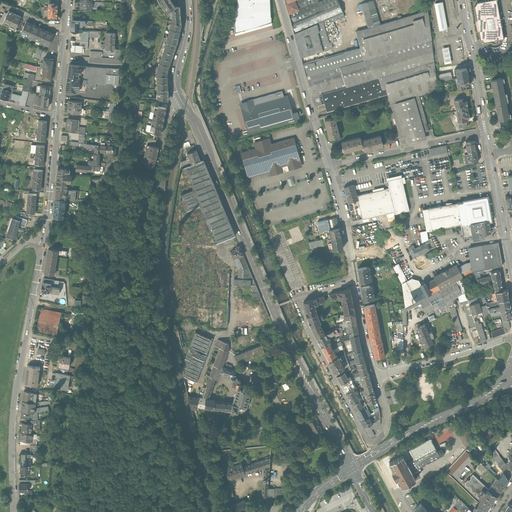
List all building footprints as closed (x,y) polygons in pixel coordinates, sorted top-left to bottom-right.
[(170,0),(162,0),(160,1),(162,5),(165,9),(167,12),(170,15),(177,8),(175,6),(172,3),(170,0)] [(250,0),(236,0),(237,3),(234,12),(235,33),(235,35),(253,30),(252,28),(250,0)] [(250,0),(252,28),(253,30),(272,25),(271,23),(269,0),(250,0)] [(324,104),(327,113),(386,95),(387,95),(400,140),(406,138),(408,144),(428,138),(417,97),(438,91),(428,11),(379,24),(373,1),(360,5),(366,28),(356,32),(359,47),(333,56),(324,21),(343,12),(337,0),(284,0),(293,34),(314,105),(316,107),(324,104)] [(493,0),(478,3),(475,7),(477,20),(476,22),(477,29),(480,31),(482,39),(486,41),(503,38),(495,0),(493,0)] [(444,13),(442,2),(438,3),(435,3),(440,31),(443,30),(447,29),(444,13)] [(182,24),(180,8),(178,8),(177,8),(170,15),(171,22),(182,24)] [(7,15),(3,22),(10,25),(15,15),(8,12),(7,15)] [(21,18),(15,15),(10,25),(16,28),(21,18)] [(85,22),(74,21),(73,32),(79,32),(84,33),(84,32),(85,22)] [(33,25),(26,22),(21,34),(28,37),(33,25)] [(108,22),(85,22),(84,32),(90,32),(100,32),(108,32),(108,22)] [(182,24),(171,22),(170,25),(168,25),(168,29),(170,29),(180,32),(182,24)] [(40,29),(33,25),(28,37),(35,40),(40,29)] [(47,32),(40,29),(35,40),(42,43),(47,32)] [(180,32),(170,29),(170,32),(169,31),(168,35),(169,36),(178,38),(180,32)] [(54,35),(47,32),(42,43),(49,46),(54,35)] [(84,33),(79,32),(78,37),(80,37),(80,46),(83,46),(82,49),(87,49),(88,38),(99,38),(100,32),(90,32),(84,32),(84,33)] [(116,33),(106,33),(106,49),(116,49),(116,33)] [(178,38),(169,36),(168,38),(167,38),(166,42),(168,42),(177,45),(178,38)] [(177,45),(168,42),(167,45),(165,45),(164,48),(165,49),(165,51),(174,54),(177,45)] [(80,46),(72,45),(72,52),(82,53),(82,49),(83,46),(80,46)] [(448,47),(441,49),(443,63),(450,62),(448,47)] [(43,51),(37,49),(34,55),(40,58),(43,51)] [(174,54),(165,51),(163,55),(162,55),(161,57),(162,58),(161,61),(171,64),(174,54)] [(41,68),(43,68),(53,68),(53,61),(44,60),(44,65),(41,65),(41,68)] [(168,72),(171,64),(161,61),(160,61),(159,64),(160,64),(159,69),(168,72)] [(80,66),(69,64),(66,90),(81,91),(82,77),(79,77),(79,73),(82,73),(82,68),(80,68),(80,66)] [(119,69),(80,66),(80,68),(82,68),(82,73),(79,73),(79,77),(82,77),(81,91),(85,92),(85,89),(92,90),(92,87),(97,88),(97,84),(108,86),(108,76),(119,77),(119,69)] [(53,68),(43,68),(42,80),(52,81),(53,68)] [(468,68),(455,70),(455,75),(459,74),(459,79),(470,78),(468,68)] [(157,74),(158,78),(167,77),(167,76),(168,72),(159,69),(158,72),(156,72),(156,74),(157,74)] [(471,85),(470,78),(459,79),(460,83),(457,83),(458,89),(469,88),(469,85),(471,85)] [(506,98),(502,78),(497,79),(490,80),(494,100),(506,98)] [(23,91),(28,93),(32,81),(27,80),(24,79),(23,91)] [(4,88),(3,89),(11,91),(10,95),(12,96),(15,86),(5,83),(4,88)] [(51,86),(41,84),(40,86),(37,86),(36,93),(40,93),(39,95),(50,97),(51,86)] [(11,91),(3,89),(2,94),(1,98),(9,100),(10,95),(11,91)] [(168,90),(158,91),(158,97),(156,97),(156,100),(168,101),(168,99),(168,90)] [(23,91),(19,104),(25,106),(28,93),(23,91)] [(301,118),(299,112),(294,113),(289,95),(285,97),(284,91),(239,104),(248,133),(301,118)] [(50,97),(39,95),(38,105),(48,107),(50,97)] [(509,118),(506,98),(494,100),(498,120),(509,118)] [(466,100),(455,102),(457,114),(470,112),(470,107),(471,106),(470,104),(469,103),(466,103),(466,100)] [(166,109),(155,107),(153,114),(165,116),(166,109)] [(471,116),(470,112),(457,114),(459,126),(471,124),(470,121),(473,121),(474,119),(473,117),(471,116)] [(165,116),(153,114),(152,120),(164,123),(165,116)] [(336,118),(324,121),(329,140),(341,137),(336,118)] [(79,121),(67,119),(66,129),(78,130),(78,126),(79,121)] [(164,123),(152,120),(151,127),(162,129),(164,123)] [(48,122),(39,121),(37,140),(46,141),(48,122)] [(162,129),(151,127),(150,133),(161,136),(162,129)] [(382,137),(384,145),(395,142),(393,134),(382,137)] [(380,136),(361,141),(363,149),(364,151),(383,147),(380,136)] [(248,177),(269,172),(270,175),(301,166),(294,138),(272,145),(270,138),(254,142),(256,149),(242,152),(248,177)] [(343,142),(345,153),(363,149),(361,141),(360,138),(343,142)] [(470,144),(469,144),(471,154),(480,153),(478,140),(469,141),(470,144)] [(100,144),(79,143),(79,146),(82,146),(86,148),(94,148),(93,154),(99,154),(99,153),(100,152),(100,144)] [(45,146),(36,145),(34,165),(43,166),(45,146)] [(446,145),(429,149),(431,156),(447,153),(446,145)] [(193,146),(185,149),(187,154),(196,150),(193,146)] [(155,148),(149,147),(148,150),(146,150),(144,157),(147,157),(156,159),(158,149),(155,148)] [(196,150),(187,154),(188,156),(186,157),(187,160),(181,163),(180,170),(185,168),(200,161),(196,150)] [(482,162),(480,153),(471,154),(466,155),(468,164),(482,162)] [(87,165),(99,165),(100,154),(99,154),(93,154),(93,160),(88,160),(87,165)] [(156,159),(147,157),(146,160),(143,159),(142,162),(145,163),(144,166),(153,169),(156,159)] [(235,235),(211,177),(203,160),(200,161),(185,168),(194,190),(183,195),(181,195),(180,199),(182,200),(188,212),(201,207),(216,243),(235,235)] [(68,167),(58,166),(56,189),(66,190),(67,190),(68,182),(71,183),(71,175),(68,174),(68,167)] [(43,170),(33,169),(31,189),(41,190),(43,170)] [(390,190),(357,197),(358,201),(360,208),(357,209),(359,214),(361,214),(363,222),(369,221),(368,218),(395,212),(396,215),(409,212),(401,177),(387,180),(390,190)] [(155,190),(165,191),(166,179),(156,178),(155,190)] [(344,188),(349,204),(358,201),(357,197),(354,185),(344,188)] [(66,190),(56,189),(55,198),(65,199),(66,190)] [(37,194),(27,193),(25,213),(35,214),(37,194)] [(489,197),(424,208),(428,231),(460,225),(462,238),(473,237),(470,224),(490,220),(493,220),(489,197)] [(65,199),(55,198),(53,217),(63,218),(65,199)] [(16,217),(15,219),(20,221),(19,225),(24,227),(27,221),(16,217)] [(12,218),(6,236),(15,239),(18,230),(19,230),(20,229),(19,228),(18,227),(19,225),(20,221),(15,219),(12,218)] [(327,221),(329,230),(339,228),(337,219),(327,221)] [(492,232),(490,220),(470,224),(473,237),(473,241),(484,239),(483,234),(492,232)] [(329,230),(327,221),(314,224),(316,230),(320,229),(320,232),(329,230)] [(341,236),(339,228),(329,230),(330,234),(327,235),(328,239),(331,238),(341,236)] [(341,236),(331,238),(332,243),(328,244),(328,248),(333,247),(333,249),(343,247),(341,236)] [(324,246),(323,240),(310,243),(311,249),(324,246)] [(467,248),(470,262),(472,274),(483,272),(502,268),(497,242),(467,248)] [(426,243),(410,251),(413,256),(429,249),(426,243)] [(235,248),(236,249),(230,252),(233,259),(243,255),(239,246),(235,248)] [(58,250),(49,248),(47,256),(56,257),(57,254),(58,250)] [(243,255),(233,259),(237,269),(235,268),(234,277),(253,278),(243,255)] [(56,257),(47,256),(44,274),(54,275),(54,271),(56,257)] [(472,274),(470,262),(459,267),(457,263),(432,276),(433,277),(422,282),(428,294),(417,300),(420,306),(426,319),(434,315),(435,318),(449,312),(448,309),(454,307),(458,305),(456,299),(459,298),(461,303),(460,302),(467,299),(460,280),(472,274)] [(369,266),(357,268),(360,282),(371,280),(370,274),(369,274),(369,272),(370,272),(369,266)] [(428,294),(422,282),(414,279),(409,282),(400,268),(392,272),(402,287),(404,326),(408,325),(408,312),(420,306),(417,300),(428,294)] [(493,282),(507,279),(505,270),(492,273),(492,275),(493,282)] [(477,285),(493,282),(492,275),(481,277),(480,274),(483,274),(483,272),(472,274),(477,285)] [(55,280),(44,278),(42,290),(60,293),(61,287),(53,286),(55,280)] [(254,280),(234,279),(234,288),(247,288),(247,285),(251,285),(254,293),(251,292),(251,297),(261,298),(254,280)] [(495,291),(509,289),(507,279),(493,282),(477,285),(480,291),(495,288),(495,291)] [(372,284),(361,286),(363,300),(374,298),(373,292),(372,293),(372,290),(373,290),(372,284)] [(486,304),(510,299),(509,289),(495,291),(481,294),(486,304)] [(349,290),(340,293),(342,301),(342,302),(351,300),(349,290)] [(329,296),(331,302),(337,300),(338,302),(342,301),(340,293),(329,296)] [(303,303),(305,309),(315,306),(317,306),(317,304),(320,304),(324,302),(323,297),(303,303)] [(467,299),(460,302),(469,328),(476,325),(473,314),(470,305),(468,299),(467,299)] [(486,305),(489,313),(511,308),(511,306),(510,299),(486,304),(486,305)] [(351,300),(342,302),(343,306),(341,307),(342,310),(343,309),(344,313),(344,314),(354,312),(351,300)] [(480,302),(470,305),(473,314),(483,311),(481,306),(480,302)] [(378,323),(374,304),(364,306),(368,325),(378,323)] [(484,315),(489,313),(486,305),(481,306),(483,311),(484,315)] [(315,306),(305,309),(307,317),(317,314),(315,306)] [(454,307),(448,309),(449,312),(455,331),(461,328),(454,307)] [(511,308),(489,313),(491,317),(501,315),(502,320),(509,318),(511,317),(511,308)] [(61,313),(41,309),(36,331),(56,335),(61,313)] [(348,326),(356,324),(354,312),(344,314),(340,315),(341,317),(343,316),(344,320),(346,320),(347,323),(348,326)] [(307,317),(311,328),(319,323),(320,323),(317,314),(307,317)] [(502,320),(504,327),(491,332),(494,339),(507,334),(509,332),(510,331),(511,329),(510,326),(509,318),(502,320)] [(317,338),(325,334),(319,323),(311,328),(317,338)] [(381,341),(378,323),(368,325),(371,343),(372,343),(381,341)] [(349,335),(358,334),(356,324),(348,326),(349,335)] [(431,332),(427,324),(417,329),(425,347),(435,342),(433,337),(436,336),(434,331),(431,332)] [(321,347),(330,342),(330,341),(331,340),(329,338),(328,338),(327,336),(330,335),(330,336),(335,334),(339,333),(338,330),(342,330),(341,327),(336,328),(332,330),(325,334),(317,338),(321,347)] [(180,333),(178,332),(172,333),(173,339),(177,354),(183,352),(182,349),(183,349),(180,333)] [(212,339),(195,332),(185,361),(183,368),(180,367),(188,398),(191,398),(192,396),(196,384),(212,339)] [(351,343),(360,341),(358,334),(349,335),(346,336),(347,340),(350,339),(351,343)] [(227,343),(218,339),(216,346),(220,347),(229,350),(228,344),(227,343)] [(384,357),(382,340),(381,341),(372,343),(375,358),(384,357)] [(353,352),(362,350),(360,341),(351,343),(352,345),(353,352)] [(325,354),(338,347),(337,344),(336,343),(331,346),(330,345),(331,344),(330,342),(321,347),(325,354)] [(262,344),(253,348),(253,347),(251,348),(251,349),(239,354),(238,351),(236,352),(237,355),(234,356),(237,363),(265,352),(262,344)] [(202,399),(197,399),(196,408),(205,409),(206,399),(209,399),(215,379),(218,380),(220,373),(231,377),(234,384),(233,386),(238,387),(237,389),(242,390),(244,385),(240,384),(241,380),(237,379),(235,375),(236,372),(230,370),(222,367),(224,363),(229,350),(220,347),(217,355),(213,354),(207,369),(212,371),(210,376),(206,387),(202,399)] [(329,362),(338,357),(336,354),(336,355),(334,353),(340,350),(338,347),(325,354),(329,362)] [(353,352),(356,363),(365,360),(362,350),(353,352)] [(177,354),(180,367),(183,368),(185,361),(183,352),(177,354)] [(70,358),(61,356),(59,366),(68,368),(70,358)] [(329,362),(335,372),(348,365),(347,361),(342,364),(340,361),(342,361),(340,357),(338,357),(329,362)] [(354,378),(369,374),(365,360),(356,363),(357,367),(356,368),(357,371),(358,370),(358,372),(353,374),(354,378)] [(335,372),(341,385),(347,382),(348,381),(351,379),(350,377),(347,378),(344,372),(349,370),(350,369),(348,365),(335,372)] [(41,367),(28,366),(25,384),(39,386),(41,367)] [(69,375),(57,373),(54,388),(66,390),(69,375)] [(363,387),(371,385),(369,374),(354,378),(355,381),(361,380),(363,387)] [(277,380),(272,378),(270,387),(270,389),(272,389),(273,388),(275,388),(277,382),(278,382),(278,381),(278,380),(277,380)] [(345,393),(354,388),(352,384),(349,385),(347,382),(341,385),(345,393)] [(192,396),(202,399),(206,387),(196,384),(192,396)] [(366,396),(374,394),(371,385),(363,387),(363,388),(364,391),(360,392),(362,397),(366,396)] [(349,399),(356,395),(356,393),(358,392),(356,390),(354,391),(355,390),(354,388),(345,393),(349,399)] [(233,403),(231,403),(230,411),(232,411),(239,412),(240,413),(242,413),(244,412),(245,410),(245,408),(246,408),(251,393),(242,390),(237,389),(233,403)] [(395,389),(390,391),(394,404),(399,403),(395,389)] [(37,393),(24,391),(23,401),(36,403),(37,393)] [(367,399),(369,405),(377,403),(374,394),(366,396),(367,399)] [(352,404),(359,400),(356,395),(349,399),(352,404)] [(191,398),(188,398),(190,408),(196,408),(197,399),(191,398)] [(209,399),(206,399),(205,409),(215,409),(215,402),(215,401),(209,399)] [(355,410),(365,404),(364,402),(361,404),(359,400),(352,404),(355,410)] [(36,403),(23,401),(21,411),(33,413),(34,413),(36,403)] [(215,402),(215,409),(225,410),(225,411),(230,411),(231,403),(215,402)] [(361,421),(368,417),(364,410),(367,408),(365,404),(355,410),(361,421)] [(373,423),(369,416),(368,417),(361,421),(365,428),(373,423)] [(316,419),(308,423),(314,434),(322,429),(317,421),(316,419)] [(380,419),(373,423),(365,428),(370,438),(375,436),(372,430),(380,425),(380,419)] [(31,424),(23,424),(23,429),(22,429),(21,434),(30,435),(30,434),(30,428),(31,428),(31,424)] [(269,427),(259,426),(258,440),(269,440),(269,427)] [(495,436),(498,441),(511,433),(511,429),(511,427),(495,436)] [(458,436),(462,442),(469,437),(466,432),(458,436)] [(30,435),(21,434),(21,442),(29,442),(32,443),(32,442),(33,434),(30,434),(30,435)] [(402,455),(389,462),(393,470),(391,471),(396,480),(398,479),(402,487),(416,480),(413,474),(419,471),(418,469),(439,457),(437,451),(436,452),(429,440),(409,451),(414,460),(408,463),(407,463),(402,455)] [(470,456),(465,450),(446,471),(450,476),(470,456)] [(495,450),(490,453),(497,464),(499,465),(499,466),(500,468),(505,463),(502,459),(498,455),(495,450)] [(28,452),(20,452),(20,461),(21,461),(21,465),(28,466),(28,461),(30,461),(30,457),(36,457),(36,453),(28,452)] [(264,467),(270,465),(270,457),(266,458),(267,459),(264,460),(257,463),(256,463),(258,469),(264,467)] [(503,472),(509,480),(511,474),(511,470),(507,462),(505,463),(500,468),(503,472)] [(258,469),(256,463),(244,467),(247,474),(258,469)] [(480,463),(476,467),(481,472),(483,470),(485,472),(487,469),(484,466),(480,463)] [(225,470),(229,481),(235,478),(236,479),(239,478),(239,477),(245,475),(241,464),(225,470)] [(28,466),(21,465),(20,474),(29,474),(30,466),(28,466)] [(306,466),(301,475),(305,477),(310,468),(306,466)] [(501,474),(498,479),(504,486),(509,480),(503,472),(502,471),(500,473),(501,474)] [(489,490),(473,474),(470,477),(470,479),(469,480),(467,480),(465,482),(465,485),(467,487),(469,487),(470,488),(470,490),(473,493),(475,493),(476,494),(476,496),(478,499),(480,498),(480,499),(489,490)] [(496,478),(492,484),(501,491),(504,486),(498,479),(496,478)] [(32,480),(19,480),(19,491),(25,491),(29,491),(29,484),(32,484),(32,480)] [(492,484),(489,490),(497,496),(498,495),(498,494),(500,492),(501,491),(492,484)] [(220,488),(223,499),(233,496),(230,486),(220,488)] [(479,504),(487,511),(497,496),(489,490),(480,499),(478,503),(479,504)] [(465,511),(469,508),(460,500),(455,495),(453,498),(457,502),(454,505),(461,511),(465,511),(466,511),(465,511)] [(244,501),(230,507),(232,511),(236,511),(248,507),(247,504),(246,504),(244,501)] [(413,510),(415,511),(426,511),(428,511),(421,503),(413,510)]
